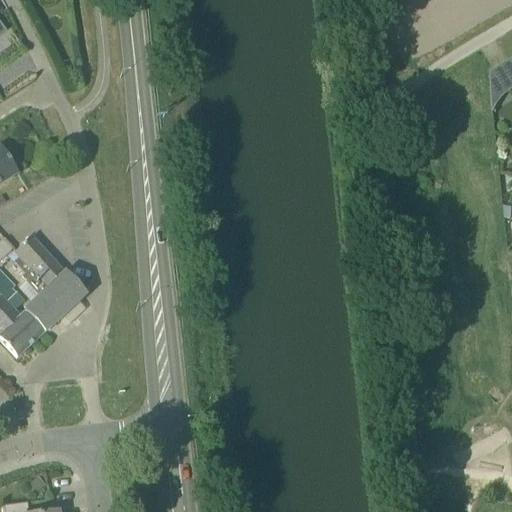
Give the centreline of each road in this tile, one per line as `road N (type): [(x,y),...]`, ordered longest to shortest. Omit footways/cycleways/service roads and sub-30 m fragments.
road 1 (primary): [(169,425),(130,0)]
road 2 (residential): [(95,437),(86,361),(101,284),(97,230),(69,118),(46,71)]
road 3 (unclassified): [(376,111),(511,23)]
